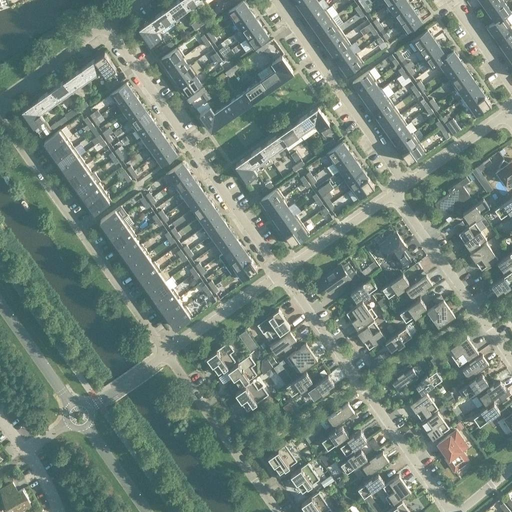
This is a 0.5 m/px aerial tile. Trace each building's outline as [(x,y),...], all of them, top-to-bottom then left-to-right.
[(188,8),(182,0),(177,0),(165,9),(172,19),(188,8)] [(199,0),(182,0),(188,8),(192,14),(198,10),(194,4),(199,0)] [(250,9),(243,0),(242,0),(243,0),(227,12),(233,21),(250,9)] [(318,1),(317,0),(300,0),(297,2),(303,11),(318,1)] [(409,3),(407,0),(394,0),(388,4),(388,5),(394,13),(409,3)] [(507,1),(506,0),(487,0),(483,3),(490,12),(504,2),(505,2),(507,1)] [(324,9),(318,1),(303,11),(309,20),(324,10),(324,9)] [(490,12),(496,21),(505,14),(505,15),(511,11),(505,2),(504,2),(490,12)] [(415,12),(409,3),(394,13),(400,22),(415,12)] [(219,6),(213,11),(216,15),(222,10),(219,6)] [(326,8),(324,9),(324,10),(309,20),(316,29),(332,17),(326,8)] [(172,19),(165,9),(149,20),(157,30),(172,19)] [(256,18),(250,9),(233,21),(240,30),(242,29),(241,28),(256,18)] [(422,21),(415,12),(400,22),(398,23),(405,33),(422,21)] [(496,21),(489,25),(488,25),(495,35),(509,25),(510,25),(511,24),(505,15),(505,14),(496,21)] [(339,26),(332,17),(316,29),(322,38),(339,26)] [(262,27),(256,18),(241,28),(242,29),(247,37),(248,37),(262,27)] [(157,30),(149,20),(140,27),(151,43),(161,36),(157,30)] [(509,25),(495,35),(501,44),(511,35),(511,28),(510,25),(509,25)] [(345,35),(339,26),(322,38),(328,47),(345,35)] [(269,36),(262,27),(248,37),(247,37),(245,38),(252,48),(269,36)] [(434,38),(427,29),(411,41),(417,50),(419,49),(434,38)] [(351,44),(345,35),(328,47),(334,55),(349,45),(351,44)] [(511,35),(501,44),(507,53),(511,49),(511,35)] [(440,47),(434,38),(419,49),(425,57),(440,47)] [(349,45),(334,55),(341,64),(355,54),(355,53),(349,45)] [(185,56),(178,46),(162,57),(161,57),(168,67),(183,57),(185,56)] [(446,55),(440,47),(425,57),(423,58),(430,68),(439,61),(446,56),(446,55)] [(453,51),(446,55),(446,56),(439,61),(445,69),(445,70),(460,59),(453,50),(453,51)] [(117,68),(105,51),(80,69),(87,80),(102,69),(106,75),(117,68)] [(357,52),(355,53),(355,54),(341,64),(347,74),(348,73),(364,62),(357,52)] [(272,62),(276,68),(277,68),(284,78),(294,71),(282,55),(272,62)] [(183,57),(168,67),(174,76),(189,65),(183,57)] [(466,68),(460,59),(445,70),(445,69),(443,71),(449,80),(466,68)] [(191,64),(189,65),(174,76),(180,85),(195,74),(195,75),(197,73),(191,64)] [(277,68),(276,68),(261,79),(268,89),(284,78),(277,68)] [(472,77),(466,68),(449,80),(456,89),(458,88),(458,87),(472,77)] [(87,80),(80,69),(64,80),(71,91),(87,80)] [(376,79),(369,70),(353,82),(359,91),(374,80),(374,81),(376,79)] [(195,74),(180,85),(187,94),(202,83),(195,75),(195,74)] [(479,86),(472,77),(458,87),(458,88),(464,96),(479,86)] [(268,89),(261,79),(245,90),(253,100),(268,89)] [(71,91),(64,80),(48,91),(56,102),(71,91)] [(374,80),(359,91),(365,100),(380,89),(374,81),(374,80)] [(133,91),(127,82),(110,94),(116,103),(133,91)] [(485,95),(479,86),(464,96),(470,105),(485,95)] [(382,87),(380,89),(365,100),(372,108),(388,97),(382,87)] [(253,100),(245,90),(230,101),(237,111),(253,100)] [(56,102),(48,91),(23,109),(42,137),(53,130),(40,112),(56,102)] [(140,100),(133,91),(116,103),(123,112),(140,100)] [(491,104),(485,95),(470,105),(468,106),(475,116),(491,104)] [(395,105),(388,97),(372,108),(378,117),(395,105)] [(146,109),(140,100),(123,112),(129,121),(131,120),(131,119),(146,109)] [(230,101),(215,112),(214,112),(222,122),(237,111),(230,101)] [(401,114),(395,105),(378,117),(384,126),(401,114)] [(200,113),(212,129),(222,122),(214,112),(215,112),(210,106),(200,113)] [(330,122),(318,106),(308,113),(315,123),(319,129),(330,122)] [(152,118),(146,109),(131,119),(131,120),(137,128),(152,118)] [(315,123),(308,113),(293,124),(300,134),(315,123)] [(407,123),(401,114),(384,126),(390,135),(405,124),(405,125),(407,123)] [(453,117),(445,123),(453,134),(461,129),(453,117)] [(158,127),(152,118),(137,128),(135,129),(141,139),(158,127)] [(300,134),(293,124),(277,135),(284,145),(300,134)] [(405,124),(390,135),(396,144),(411,133),(405,125),(405,124)] [(164,136),(158,127),(141,139),(148,147),(164,136)] [(68,137),(61,128),(45,140),(51,149),(68,137)] [(413,132),(411,133),(396,144),(403,153),(420,141),(413,132)] [(284,145),(277,135),(261,146),(269,156),(284,145)] [(171,144),(164,136),(148,147),(154,157),(156,155),(171,144)] [(74,146),(68,137),(51,149),(57,158),(74,146)] [(350,150),(343,141),(342,141),(342,142),(326,153),(333,162),(350,150)] [(426,150),(420,141),(403,153),(409,162),(419,155),(420,156),(424,153),(423,152),(426,150)] [(177,154),(171,144),(156,155),(162,164),(177,154)] [(80,155),(74,146),(57,158),(64,167),(80,155)] [(269,156),(261,146),(246,157),(253,167),(269,156)] [(356,159),(350,150),(333,162),(339,171),(341,170),(356,159)] [(296,151),(291,154),(296,161),(300,157),(296,151)] [(87,164),(80,155),(64,167),(70,176),(87,164)] [(253,167),(246,157),(236,164),(247,180),(258,173),(253,167)] [(504,158),(498,166),(499,167),(499,166),(501,167),(497,170),(506,184),(508,182),(511,187),(511,159),(509,162),(504,159),(504,158)] [(362,168),(356,159),(341,170),(347,178),(347,179),(362,168)] [(189,171),(183,161),(182,162),(166,173),(172,183),(189,171)] [(486,167),(482,163),(478,166),(481,171),(486,167)] [(93,173),(87,164),(70,176),(76,185),(91,174),(93,173)] [(481,172),(478,167),(472,170),(476,176),(481,172)] [(368,177),(362,168),(347,179),(347,178),(345,180),(351,189),(368,177)] [(195,180),(189,171),(172,183),(179,192),(181,190),(195,180)] [(91,174),(76,185),(82,193),(97,183),(91,174)] [(438,207),(442,213),(448,209),(450,212),(448,213),(449,214),(463,204),(461,202),(470,196),(463,185),(470,180),(467,176),(448,189),(450,192),(439,200),(435,203),(438,207)] [(375,186),(368,177),(351,189),(358,198),(375,186)] [(202,188),(195,180),(181,190),(187,199),(202,188)] [(99,181),(97,183),(82,193),(88,202),(105,190),(99,181)] [(284,197),(278,187),(261,199),(261,198),(261,199),(267,208),(282,198),(284,197)] [(208,197),(202,188),(187,199),(193,208),(208,197)] [(112,200),(105,190),(88,202),(95,212),(96,211),(95,211),(112,200)] [(511,211),(511,195),(509,198),(509,197),(502,201),(503,202),(495,208),(501,216),(509,211),(510,212),(511,211)] [(214,206),(208,197),(193,208),(199,217),(214,206)] [(470,219),(469,220),(475,216),(477,218),(483,213),(482,212),(490,206),(484,197),(476,203),(475,202),(469,206),(469,207),(463,212),(467,218),(469,217),(470,219)] [(282,198),(267,208),(274,217),(288,207),(282,198)] [(220,215),(214,206),(199,217),(205,225),(220,215)] [(294,215),(288,207),(274,217),(280,226),(295,215),(294,215)] [(124,217),(117,208),(101,220),(107,229),(124,217)] [(296,214),(294,215),(295,215),(280,226),(286,235),(303,223),(296,214)] [(227,224),(220,215),(205,225),(203,226),(210,236),(227,224)] [(130,226),(124,217),(107,229),(113,238),(130,226)] [(467,227),(462,221),(452,227),(457,234),(467,227)] [(467,243),(466,244),(470,250),(487,238),(475,222),(459,233),(465,242),(466,241),(467,243)] [(309,232),(303,223),(286,235),(292,244),(309,232)] [(233,233),(227,224),(210,236),(216,245),(218,243),(233,233)] [(137,235),(130,226),(113,238),(119,246),(134,236),(135,236),(137,235)] [(403,241),(397,232),(392,235),(391,234),(387,237),(388,239),(379,245),(389,260),(392,258),(399,268),(411,260),(403,250),(404,249),(405,249),(408,247),(404,241),(403,241)] [(239,241),(233,233),(218,243),(224,252),(239,241)] [(134,236),(119,246),(126,255),(141,245),(140,244),(135,236),(134,236)] [(245,250),(239,241),(224,252),(230,261),(245,250)] [(479,263),(478,263),(482,269),(498,258),(487,241),(470,253),(476,261),(477,261),(479,263)] [(142,243),(140,244),(141,245),(126,255),(132,264),(147,254),(149,253),(142,243)] [(251,259),(245,250),(230,261),(237,270),(251,259)] [(498,261),(502,267),(504,269),(510,265),(511,267),(511,266),(511,250),(510,252),(509,251),(503,255),(504,256),(498,261)] [(147,254),(132,264),(138,273),(153,262),(147,254)] [(258,268),(251,259),(237,270),(243,279),(258,268)] [(155,261),(153,262),(138,273),(144,282),(159,271),(159,272),(161,270),(155,261)] [(350,276),(341,264),(320,279),(330,293),(351,278),(353,281),(360,277),(356,272),(350,276)] [(511,269),(504,275),(503,274),(497,278),(498,279),(492,283),(498,292),(504,288),(505,290),(511,285),(510,283),(511,281),(511,269)] [(159,271),(144,282),(151,291),(165,280),(159,272),(159,271)] [(404,287),(403,285),(409,281),(403,272),(397,277),(396,276),(390,280),(391,281),(383,287),(389,295),(397,290),(398,292),(404,287)] [(414,283),(406,289),(403,291),(409,299),(420,292),(421,293),(428,289),(427,287),(433,283),(426,274),(420,278),(420,277),(413,282),(414,283)] [(358,298),(356,299),(357,299),(363,295),(364,297),(371,293),(369,291),(377,285),(371,276),(363,282),(363,281),(356,286),(357,287),(351,291),(355,297),(356,296),(358,298)] [(171,289),(165,280),(151,291),(157,299),(172,289),(171,289)] [(173,287),(171,289),(172,289),(157,299),(163,308),(178,298),(180,297),(173,287)] [(435,298),(438,303),(445,297),(442,293),(435,298)] [(408,306),(400,311),(397,313),(403,322),(414,314),(415,316),(422,312),(420,310),(426,305),(420,297),(414,301),(414,300),(407,305),(408,306)] [(178,298),(163,308),(169,317),(184,307),(184,306),(178,298)] [(455,315),(451,310),(450,310),(449,308),(450,307),(444,299),(427,310),(439,327),(455,315)] [(346,312),(352,321),(354,320),(355,322),(354,323),(358,329),(377,315),(371,306),(368,309),(363,301),(346,312)] [(186,305),(184,306),(184,307),(169,317),(176,326),(185,319),(186,321),(191,318),(190,316),(193,314),(186,305)] [(279,309),(262,321),(258,324),(263,331),(263,332),(264,332),(268,329),(273,337),(290,325),(287,321),(284,317),(283,317),(282,315),(283,315),(282,313),(281,313),(279,310),(279,309)] [(366,342),(365,343),(369,348),(386,337),(374,320),(358,332),(364,340),(365,340),(366,342)] [(385,340),(390,346),(392,348),(398,344),(399,346),(405,342),(404,340),(412,334),(406,325),(398,331),(397,330),(391,335),(392,336),(385,340)] [(297,339),(296,338),(294,339),(293,337),(295,336),(290,330),(284,334),(284,333),(277,338),(278,339),(270,345),(276,353),(284,348),(285,349),(292,345),(290,343),(297,339)] [(251,338),(246,331),(239,335),(245,343),(251,338)] [(467,335),(451,347),(448,349),(459,365),(479,352),(473,343),(471,344),(470,342),(471,341),(467,335)] [(229,342),(228,341),(207,356),(207,357),(208,357),(210,360),(213,365),(214,364),(216,366),(215,367),(216,368),(218,372),(219,373),(236,361),(235,360),(230,353),(234,350),(234,349),(233,349),(228,342),(229,342)] [(306,342),(290,354),(287,356),(293,365),(296,363),(302,371),(318,359),(314,353),(313,354),(311,352),(312,351),(306,342)] [(440,352),(430,359),(433,363),(443,356),(440,352)] [(257,374),(257,373),(256,373),(251,366),(256,363),(255,362),(250,355),(250,354),(228,369),(229,370),(232,373),(231,373),(234,378),(235,377),(237,379),(236,380),(237,382),(237,381),(240,385),(239,385),(240,386),(257,374)] [(470,363),(462,369),(459,371),(466,379),(477,372),(477,373),(484,368),(483,367),(489,363),(483,354),(477,358),(475,357),(469,361),(470,363)] [(277,363),(273,357),(268,360),(273,366),(277,363)] [(263,373),(273,366),(267,358),(262,361),(261,370),(263,373)] [(392,381),(393,382),(399,390),(405,386),(405,387),(412,382),(411,381),(419,375),(413,367),(405,372),(404,371),(397,375),(398,377),(392,381)] [(416,383),(416,384),(422,392),(428,387),(429,388),(435,384),(434,383),(442,377),(436,369),(428,374),(427,372),(421,377),(422,379),(416,383)] [(308,385),(307,383),(313,379),(307,370),(300,375),(300,374),(293,378),(294,379),(286,385),(292,393),(300,388),(301,390),(308,385)] [(316,382),(308,388),(305,390),(311,399),(322,391),(323,393),(330,388),(328,386),(334,382),(328,373),(322,378),(322,377),(315,381),(316,382)] [(482,373),(476,377),(475,375),(469,380),(470,382),(459,389),(465,398),(476,390),(477,391),(483,387),(483,386),(489,381),(482,373)] [(286,385),(292,381),(289,377),(283,381),(286,385)] [(500,379),(494,383),(493,381),(486,386),(488,387),(477,395),(483,404),(494,396),(494,397),(501,393),(500,392),(506,387),(500,379)] [(247,409),(269,394),(268,393),(263,386),(263,385),(258,388),(253,381),(253,380),(236,392),(236,393),(237,393),(239,396),(242,401),(243,400),(245,402),(243,403),(244,404),(245,404),(247,408),(247,409)] [(447,400),(453,395),(450,390),(443,395),(447,400)] [(417,410),(416,411),(422,419),(438,408),(427,391),(410,403),(414,409),(415,408),(417,410)] [(494,414),(500,410),(494,401),(488,406),(487,404),(480,408),(482,410),(474,416),(480,424),(488,419),(488,420),(495,415),(494,414)] [(336,411),(328,417),(325,419),(331,427),(342,420),(343,420),(349,416),(349,415),(355,411),(348,402),(342,406),(341,405),(335,409),(336,411)] [(495,415),(498,419),(510,411),(506,406),(500,410),(494,414),(495,415)] [(428,429),(427,430),(433,439),(450,427),(438,411),(421,422),(425,428),(427,427),(428,429)] [(464,426),(460,420),(456,423),(459,429),(464,426)] [(342,425),(336,429),(335,427),(329,432),(330,433),(322,439),(328,448),(336,442),(337,443),(343,439),(342,438),(348,433),(342,425)] [(317,438),(311,430),(304,436),(309,443),(317,438)] [(367,439),(363,433),(361,430),(355,434),(354,433),(347,437),(348,439),(340,444),(347,453),(355,447),(355,448),(362,444),(361,443),(367,439)] [(465,462),(468,460),(460,448),(466,444),(456,430),(438,442),(446,453),(444,454),(447,459),(447,461),(449,463),(451,464),(455,469),(458,467),(461,466),(463,465),(465,462)] [(374,438),(369,441),(375,449),(379,446),(374,438)] [(297,460),(296,460),(291,453),(292,452),(291,452),(286,445),(286,444),(268,456),(269,457),(269,456),(272,460),(271,460),(275,464),(276,464),(277,466),(276,467),(277,468),(280,471),(280,472),(297,460)] [(361,448),(355,452),(354,451),(348,455),(349,457),(338,465),(344,473),(355,465),(356,466),(362,462),(361,461),(367,457),(361,448)] [(371,460),(363,466),(360,468),(366,476),(377,469),(377,470),(384,465),(383,464),(389,460),(383,451),(377,455),(376,454),(369,458),(371,460)] [(326,465),(332,461),(325,452),(320,456),(326,465)] [(320,478),(319,478),(314,471),(314,470),(313,470),(308,463),(309,463),(308,462),(291,474),(291,475),(292,474),(294,478),(297,483),(298,482),(300,484),(299,485),(300,486),(302,489),(302,490),(303,490),(320,478)] [(379,473),(372,477),(371,475),(365,480),(366,481),(358,487),(364,496),(372,490),(373,491),(379,487),(379,486),(385,481),(379,473)] [(383,486),(388,494),(385,496),(392,505),(411,491),(405,482),(404,483),(402,481),(403,480),(399,474),(383,486)] [(334,479),(331,475),(321,482),(324,486),(334,479)] [(18,491),(13,482),(1,489),(6,498),(4,499),(11,511),(12,511),(31,502),(23,488),(18,491)] [(333,511),(334,511),(333,511),(330,508),(330,507),(325,500),(324,499),(319,492),(319,491),(302,503),(302,504),(305,507),(308,511),(309,511),(333,511)] [(402,500),(385,511),(411,511),(408,508),(407,508),(405,506),(406,506),(405,504),(403,501),(403,500),(402,500)] [(360,511),(359,511),(354,504),(355,504),(354,503),(341,511),(360,511)]
